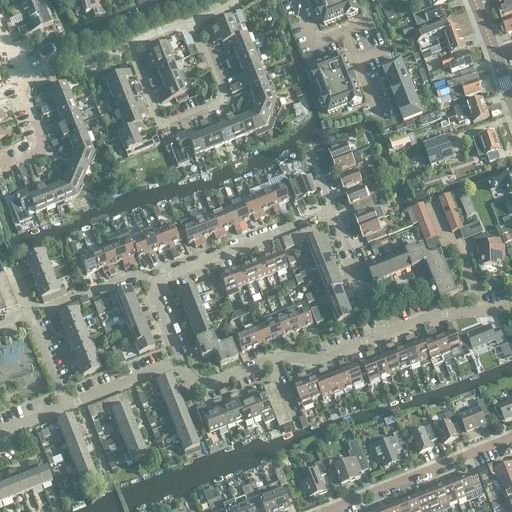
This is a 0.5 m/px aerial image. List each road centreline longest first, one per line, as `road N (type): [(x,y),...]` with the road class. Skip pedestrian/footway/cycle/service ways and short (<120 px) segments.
road 1 (residential): [(130,51),(164,128),(223,106),(197,24)]
road 2 (residential): [(511,438),(327,511)]
road 3 (residential): [(148,284),(330,212)]
road 4 (residential): [(378,335),(445,314),(511,310)]
road 5 (residential): [(378,335),(330,212)]
